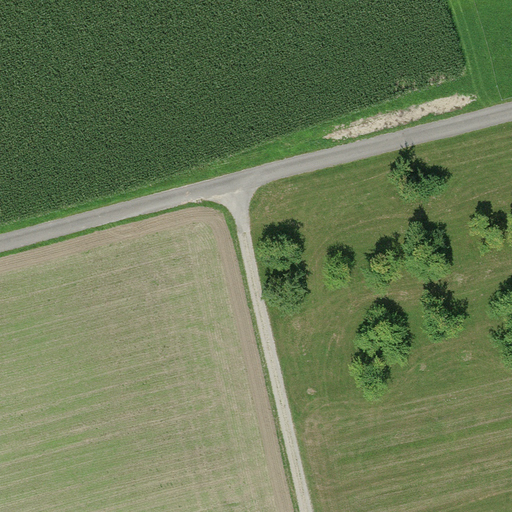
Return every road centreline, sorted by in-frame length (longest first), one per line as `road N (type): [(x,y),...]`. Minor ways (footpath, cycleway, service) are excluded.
road 1 (track): [(511,109),(0,243)]
road 2 (track): [(234,181),(307,511)]
